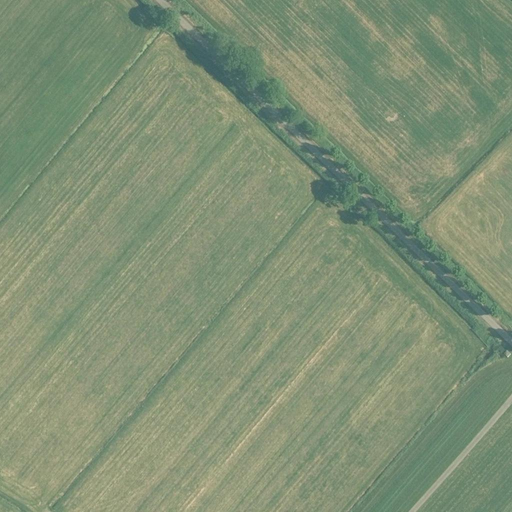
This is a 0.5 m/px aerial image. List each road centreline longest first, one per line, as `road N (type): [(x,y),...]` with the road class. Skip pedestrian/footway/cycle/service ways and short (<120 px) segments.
road 1 (unclassified): [(511,339),(163,0)]
road 2 (unclassified): [(511,400),(413,511)]
